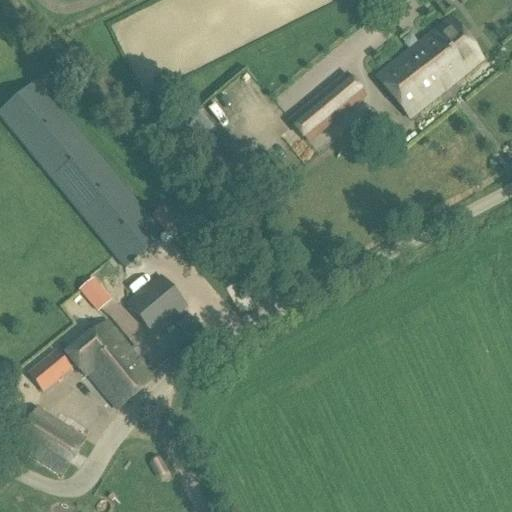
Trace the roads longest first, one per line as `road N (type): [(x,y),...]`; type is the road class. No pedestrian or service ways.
road 1 (unclassified): [(0,465),(53,489),(71,488),(129,418),(199,360),(511,195)]
road 2 (track): [(201,511),(173,456),(166,383)]
